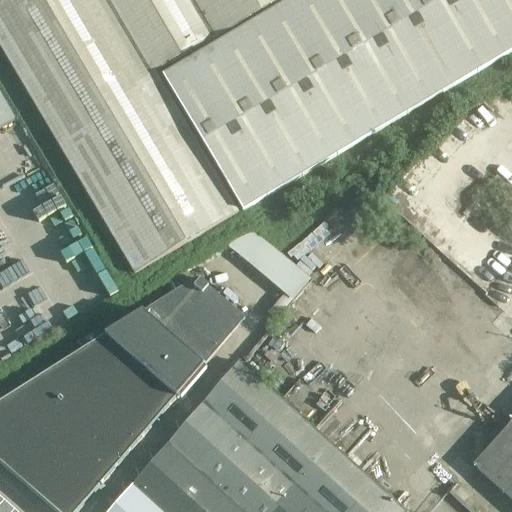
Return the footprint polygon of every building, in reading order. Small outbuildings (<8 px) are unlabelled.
[(0,0),(0,46),(135,276),(239,215),(155,74),(207,43),(209,47),(287,0),(0,0)] [(511,0),(295,0),(162,79),(241,213),(511,52),(511,0)] [(0,90),(0,128),(16,120),(0,90)] [(292,301),(311,280),(251,226),(232,247),(292,301)] [(79,511),(84,507),(204,369),(245,321),(230,308),(198,280),(122,328),(0,403),(0,466),(52,511),(79,511)] [(403,511),(239,363),(203,405),(322,511),(403,511)] [(322,511),(203,405),(168,446),(240,511),(322,511)] [(511,426),(474,468),(511,501),(511,426)] [(240,511),(168,446),(132,487),(160,511),(240,511)] [(160,511),(132,487),(110,511),(160,511)] [(0,511),(13,511),(15,511),(4,502),(0,506),(0,511)]
